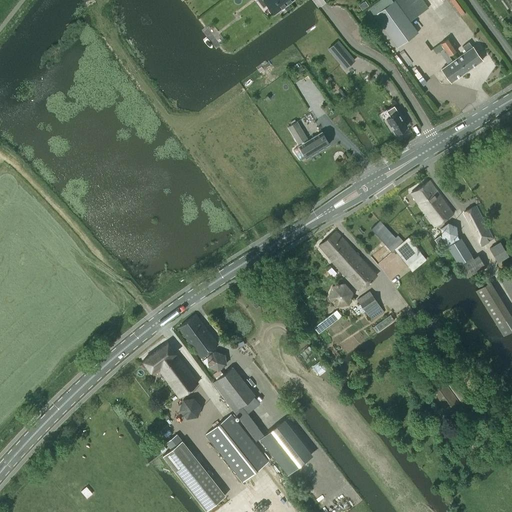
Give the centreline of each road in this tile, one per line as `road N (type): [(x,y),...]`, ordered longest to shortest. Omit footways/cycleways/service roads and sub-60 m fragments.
road 1 (primary): [(0,474),(140,337),(435,146)]
road 2 (residential): [(435,146),(383,60),(317,0)]
